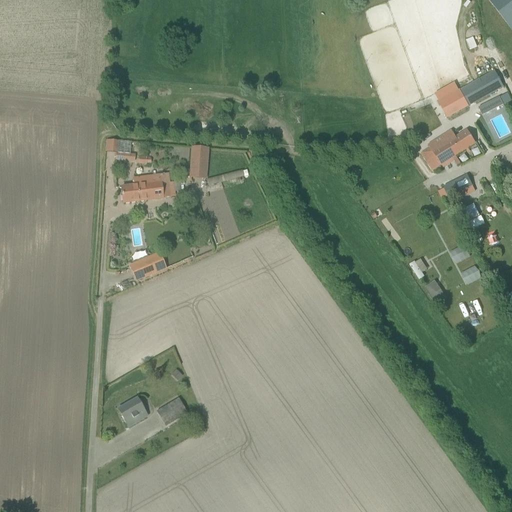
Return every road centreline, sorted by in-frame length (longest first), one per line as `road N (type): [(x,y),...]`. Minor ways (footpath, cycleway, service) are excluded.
road 1 (track): [(411,149),(317,155),(102,134),(86,291),(100,324)]
road 2 (unclassified): [(88,511),(100,324)]
road 3 (unclassified): [(411,149),(435,180),(511,148)]
